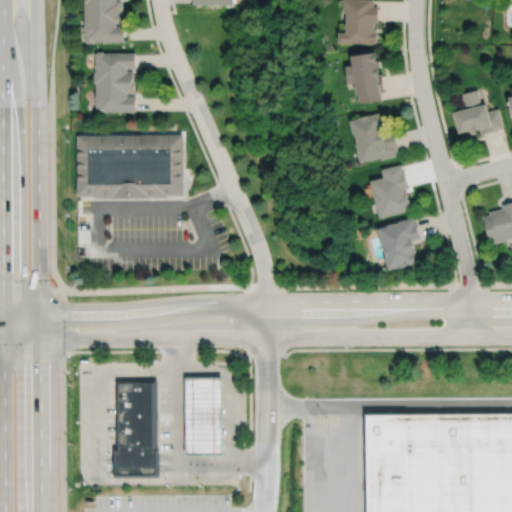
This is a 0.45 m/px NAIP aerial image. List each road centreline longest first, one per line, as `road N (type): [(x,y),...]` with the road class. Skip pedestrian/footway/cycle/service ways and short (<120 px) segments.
road 1 (secondary): [(3,0),(4,511)]
road 2 (residential): [(511,298),(217,300),(111,310),(3,305)]
road 3 (residential): [(4,332),(511,335)]
road 4 (secondary): [(41,511),(37,59)]
road 5 (residential): [(159,0),(262,257),(266,337)]
road 6 (residential): [(416,0),(421,84),(467,270),(469,335)]
